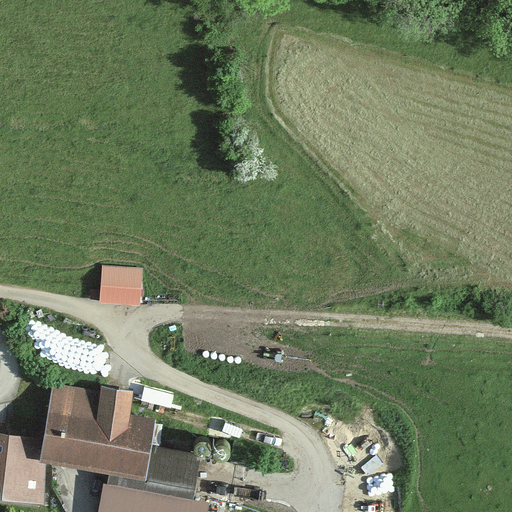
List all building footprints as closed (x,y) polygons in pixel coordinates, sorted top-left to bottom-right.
[(149,267),(109,263),(106,297),(146,301),(149,267)] [(128,398),(55,387),(48,439),(45,459),(108,468),(148,474),(152,445),(155,425),(125,421),(128,398)] [(0,432),(0,503),(38,508),(45,459),(48,439),(0,432)] [(198,452),(152,445),(148,474),(108,468),(108,485),(193,501),(198,452)] [(193,501),(108,485),(103,511),(204,511),(206,503),(193,501)]
